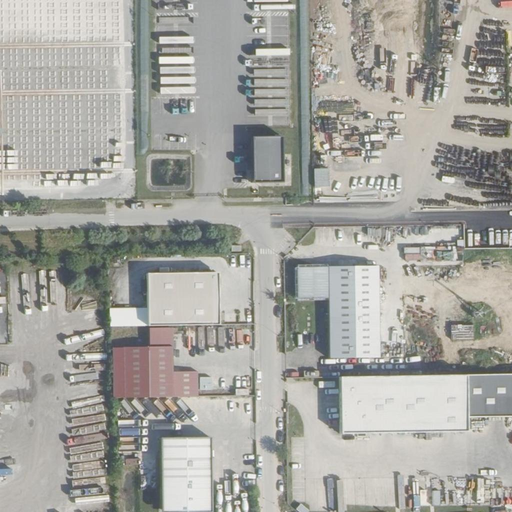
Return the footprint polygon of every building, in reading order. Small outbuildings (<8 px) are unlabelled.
[(283,187),(281,142),(253,142),(253,188),(283,187)] [(330,169),(315,169),(315,187),(331,187),(330,169)] [(382,271),(301,271),(301,301),(331,301),(331,362),(382,362),(382,271)] [(218,275),(151,274),(151,326),(152,326),(175,326),(218,327),(218,275)] [(175,326),(152,326),(152,347),(175,347),(175,326)] [(175,373),(175,347),(152,347),(125,347),(125,397),(204,398),(204,373),(175,373)] [(511,379),(470,381),(469,423),(511,421),(511,379)] [(469,423),(470,381),(341,381),(341,438),(469,438),(469,423)] [(159,438),(160,511),(210,511),(209,438),(159,438)]
